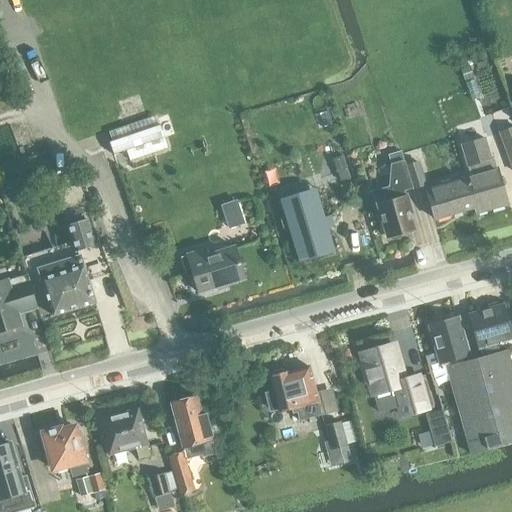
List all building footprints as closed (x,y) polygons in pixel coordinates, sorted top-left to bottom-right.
[(155,116),(107,132),(111,142),(109,142),(113,155),(126,151),(129,161),(166,148),(155,116)] [(475,141),(468,121),(454,126),(461,145),(460,146),(468,167),(475,165),(477,172),(466,175),(476,207),(475,207),(476,213),(507,204),(496,166),(494,158),(491,158),(483,138),(475,141)] [(401,161),(399,151),(388,155),(391,164),(390,164),(389,186),(374,191),(378,205),(376,205),(379,214),(381,214),(388,237),(414,229),(409,214),(412,214),(404,190),(412,188),(412,190),(427,185),(419,161),(406,165),(404,160),(401,161)] [(435,219),(475,207),(476,207),(466,175),(425,187),(435,219)] [(315,188),(279,199),(298,263),(334,252),(315,188)] [(232,209),(238,226),(251,222),(246,205),(232,209)] [(86,219),(66,225),(75,252),(95,246),(86,219)] [(244,279),(234,245),(204,254),(202,249),(186,254),(198,293),(244,279)] [(80,255),(35,268),(38,279),(41,278),(53,316),(95,302),(83,265),(80,255)] [(22,312),(35,308),(25,275),(0,282),(0,331),(20,325),(16,311),(21,309),(22,312)] [(511,367),(507,350),(499,353),(496,343),(511,339),(502,305),(470,314),(482,357),(463,363),(461,356),(469,354),(458,317),(429,325),(441,369),(447,368),(471,455),(511,444),(511,367)] [(371,350),(362,353),(366,368),(363,371),(366,381),(370,382),(373,394),(390,389),(396,392),(400,406),(403,416),(428,409),(425,399),(424,395),(418,375),(404,379),(393,344),(383,347),(381,345),(376,345),(372,347),(371,350)] [(322,415),(309,366),(285,373),(280,369),(273,371),(270,377),(274,392),(267,394),(266,396),(270,409),(272,410),(279,408),(280,412),(291,409),(292,413),(296,412),(299,421),(322,415)] [(332,387),(319,391),(325,413),(338,409),(332,387)] [(172,403),(171,403),(183,448),(186,459),(200,455),(201,457),(214,453),(210,441),(213,440),(206,415),(201,416),(196,396),(187,399),(182,395),(174,397),(172,403)] [(109,456),(136,449),(138,459),(149,455),(147,446),(137,410),(100,420),(109,456)] [(341,421),(324,426),(330,450),(335,465),(350,461),(346,446),(347,445),(342,425),(341,421)] [(86,464),(75,426),(63,429),(63,427),(42,433),(53,473),(86,464)] [(5,445),(0,445),(0,511),(19,511),(36,508),(28,476),(22,478),(12,445),(6,447),(5,445)] [(172,471),(179,490),(180,495),(195,491),(183,451),(168,456),(172,471)] [(81,496),(104,490),(105,489),(100,473),(76,480),(81,496)] [(166,473),(148,478),(153,497),(171,492),(166,473)]
